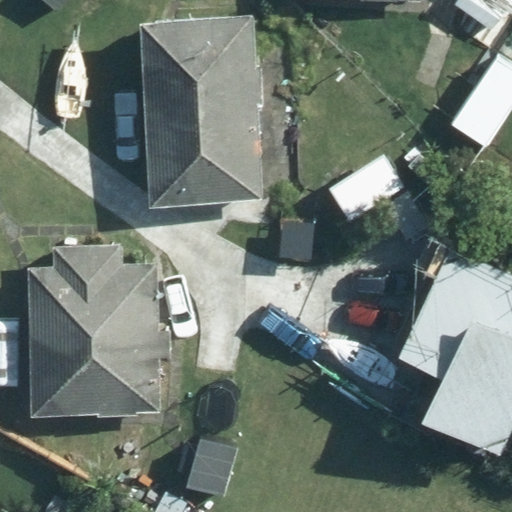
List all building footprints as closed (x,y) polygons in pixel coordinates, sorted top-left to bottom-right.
[(277,0),(177,0),(171,185),(272,188),(277,0)] [(511,0),(469,0),(506,25),(511,15),(511,0)] [(173,322),(160,322),(162,283),(158,282),(159,258),(119,256),(120,236),(51,234),(50,254),(31,253),(26,406),(137,410),(137,407),(157,408),(159,356),(172,356),(173,322)] [(511,265),(459,243),(421,334),(465,353),(443,405),(511,433),(511,265)] [(0,381),(17,382),(19,318),(0,316),(0,381)] [(114,476),(165,479),(168,433),(117,429),(114,476)]
